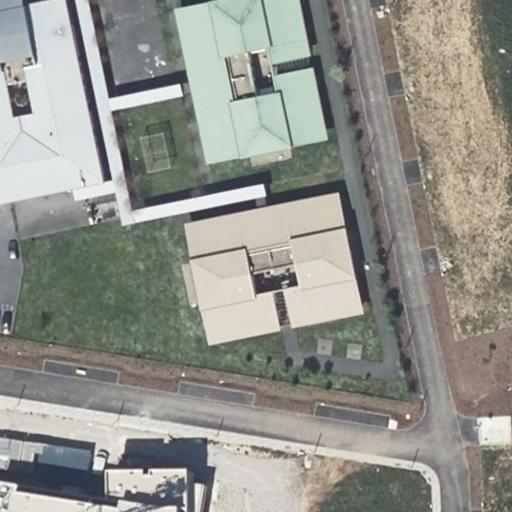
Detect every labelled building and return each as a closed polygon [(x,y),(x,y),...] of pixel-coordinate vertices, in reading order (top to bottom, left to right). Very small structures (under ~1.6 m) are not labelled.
[(40,0),(0,8),(0,201),(113,178),(76,0),(40,0)] [(108,97),(88,0),(76,0),(113,178),(115,190),(120,211),(131,209),(111,108),(108,97)] [(311,53),(299,0),(205,0),(175,6),(190,81),(192,90),(207,162),(328,137),(313,65),(310,66),(314,87),(311,88),(314,103),(317,103),(322,126),(319,127),(321,136),(287,143),(285,134),(274,136),(274,137),(274,140),(273,142),(271,145),(268,146),(265,147),(263,147),(260,145),(258,144),(256,141),(256,140),(244,142),(246,152),(212,158),(210,149),(207,149),(203,127),(207,126),(202,107),(199,108),(194,87),(207,85),(205,78),(193,80),(189,59),(191,59),(188,40),(185,41),(180,18),(183,17),(182,7),(215,1),(217,10),(229,8),(229,5),(229,2),(230,0),(244,0),(245,1),(246,4),(259,1),(258,0),(296,0),(300,17),(297,18),(300,34),(303,33),(307,54),(311,53)] [(257,96),(248,52),(268,47),(271,62),(307,54),(303,33),(300,34),(297,18),(300,17),(296,0),(258,0),(259,1),(246,4),(245,1),(244,0),(230,0),(229,2),(229,5),(229,8),(217,10),(215,1),(182,7),(183,17),(180,18),(185,41),(188,40),(191,59),(189,59),(193,80),(205,78),(207,85),(194,87),(199,108),(202,107),(207,126),(203,127),(207,149),(210,149),(212,158),(246,152),(244,142),(256,140),(256,141),(258,144),(260,145),(263,147),(265,147),(268,146),(271,145),(273,142),(274,140),(274,137),(274,136),(285,134),(287,143),(321,136),(319,127),(322,126),(317,103),(314,103),(311,88),(314,87),(310,66),(274,73),(278,92),(257,96)] [(511,0),(403,0),(468,340),(511,332),(511,0)] [(192,90),(190,81),(179,82),(181,92),(192,90)] [(111,108),(181,93),(181,92),(179,82),(108,97),(111,108)] [(115,190),(113,178),(104,180),(72,187),(74,198),(115,190)] [(264,194),(266,194),(263,181),(131,209),(120,211),(123,223),(254,196),(264,194)] [(364,311),(339,190),(266,206),(267,208),(286,204),(287,208),(306,204),(305,200),(328,195),(329,199),(338,197),(345,230),(336,233),(338,243),(340,243),(343,244),(346,246),(348,248),(349,251),(349,254),(348,256),(346,259),(344,261),(342,262),(344,274),(353,271),(360,305),(351,307),(351,310),(329,315),(328,312),(312,315),(313,319),(291,323),(292,326),(364,311)] [(266,206),(264,194),(254,196),(257,208),(258,210),(266,208),(267,208),(266,206)] [(346,246),(343,244),(340,243),(338,243),(336,233),(345,230),(338,197),(329,199),(328,195),(305,200),(306,204),(287,208),(286,204),(267,208),(266,208),(269,222),(261,224),(258,210),(238,214),(239,217),(220,221),(219,218),(196,223),(197,226),(187,228),(194,261),(204,259),(206,271),(205,272),(203,273),(201,275),(199,277),(199,280),(199,283),(201,285),(202,287),(205,288),(208,289),(210,289),(212,301),(203,302),(210,336),(219,334),(220,337),(243,332),(242,329),(258,326),(259,329),(280,325),(272,289),(255,293),(251,272),(297,263),(301,283),(284,287),(291,323),(313,319),(312,315),(328,312),(329,315),(351,310),(351,307),(360,305),(353,271),(344,274),(342,262),(344,261),(346,259),(348,256),(349,254),(349,251),(348,248),(346,246)] [(206,271),(204,259),(194,261),(187,228),(197,226),(196,223),(219,218),(220,221),(239,217),(238,214),(258,210),(257,208),(184,224),(209,343),(281,328),(280,325),(259,329),(258,326),(242,329),(243,332),(220,337),(219,334),(210,336),(203,302),(212,301),(210,289),(208,289),(205,288),(202,287),(201,285),(199,283),(199,280),(199,277),(201,275),(203,273),(205,272),(206,271)] [(269,222),(266,208),(258,210),(261,224),(269,222)] [(0,467),(12,470),(17,441),(0,437),(0,467)] [(88,479),(89,448),(38,446),(37,478),(88,479)] [(115,503),(0,484),(0,511),(193,511),(196,474),(115,475),(115,503)] [(381,511),(381,475),(337,476),(337,511),(381,511)]
